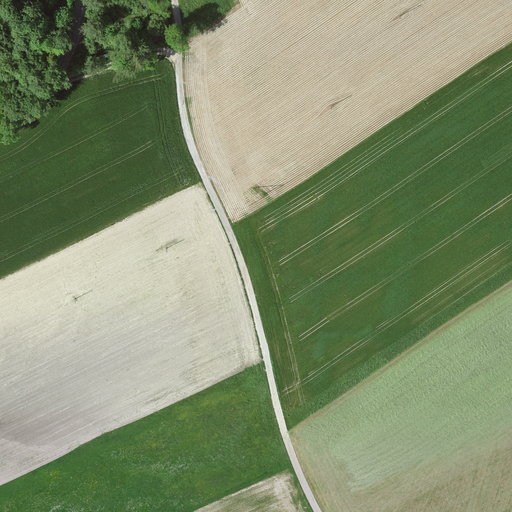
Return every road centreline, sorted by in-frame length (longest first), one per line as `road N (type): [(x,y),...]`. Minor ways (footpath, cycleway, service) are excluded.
road 1 (track): [(172,0),(191,151),(240,267),(279,430),(315,511)]
road 2 (unclassified): [(0,128),(47,85),(73,43),(81,0)]
road 3 (track): [(47,85),(177,49)]
